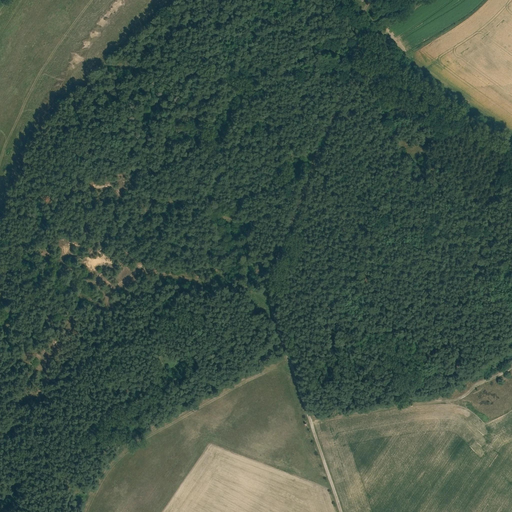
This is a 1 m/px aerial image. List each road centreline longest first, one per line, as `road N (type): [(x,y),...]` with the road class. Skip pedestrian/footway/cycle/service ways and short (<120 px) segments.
road 1 (track): [(403,0),(361,36),(268,289),(342,511)]
road 2 (track): [(511,366),(456,399),(311,422)]
